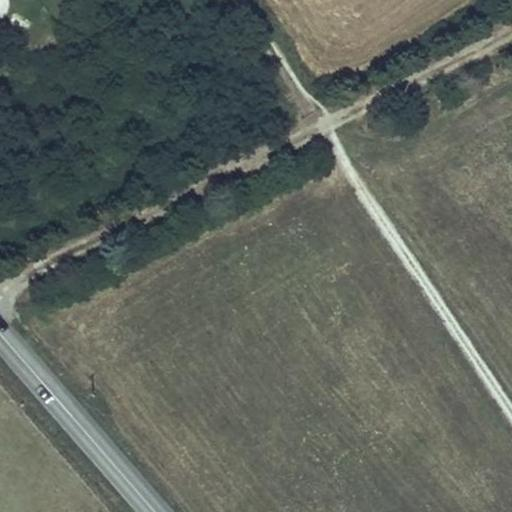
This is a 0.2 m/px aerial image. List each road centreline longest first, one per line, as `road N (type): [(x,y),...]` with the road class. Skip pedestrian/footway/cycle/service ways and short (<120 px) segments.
road 1 (unknown): [(327,126),(0,264)]
road 2 (secondary): [(0,321),(162,511)]
